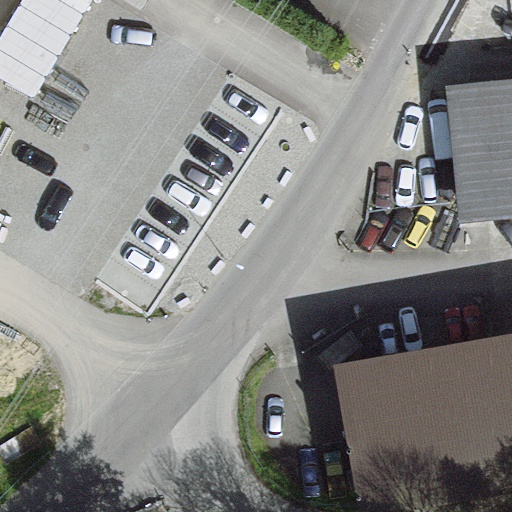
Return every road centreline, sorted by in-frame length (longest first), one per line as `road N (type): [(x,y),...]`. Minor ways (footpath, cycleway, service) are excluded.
road 1 (residential): [(442,0),(292,254),(147,430),(67,511)]
road 2 (unknown): [(238,323),(511,277)]
